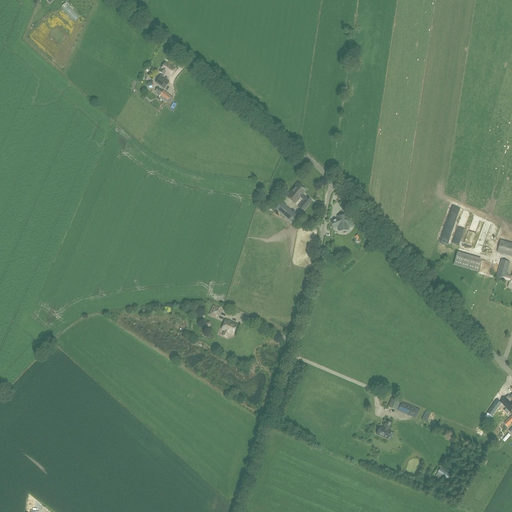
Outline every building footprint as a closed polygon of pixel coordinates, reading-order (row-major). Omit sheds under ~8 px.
[(176,68),(166,61),(161,69),(160,71),(162,73),(160,75),(155,82),(164,88),(169,81),(162,76),(165,72),(170,76),(176,68)] [(163,90),(163,91),(160,95),(159,98),(166,103),(168,100),(171,96),(163,90)] [(298,182),(286,196),(295,204),(301,197),(304,200),(299,206),(304,211),(312,201),(307,197),(306,197),(303,194),(304,194),(307,190),(298,182)] [(283,215),(293,224),(298,217),(288,209),(283,215)] [(344,217),(344,218),(341,218),(341,217),(331,221),(334,228),(339,225),(339,226),(341,228),(343,228),(346,228),(347,226),(348,225),(353,226),(355,219),(344,217)] [(357,238),(361,242),(364,240),(360,235),(358,233),(355,236),(357,238)] [(511,255),(511,243),(501,240),(497,252),(511,255)] [(481,260),(457,253),(454,265),(478,271),(481,260)] [(501,259),(496,277),(510,281),(508,287),(511,288),(511,274),(511,277),(506,276),(510,262),(501,259)] [(216,318),(217,315),(219,310),(220,308),(213,305),(209,314),(216,318)] [(233,334),(238,324),(227,319),(222,329),(224,330),(222,335),(227,338),(229,332),(233,334)] [(511,409),(511,404),(509,401),(506,398),(506,397),(501,402),(504,405),(507,409),(506,410),(508,412),(509,411),(509,412),(511,409)] [(388,406),(396,410),(400,402),(391,398),(388,406)] [(492,416),(500,404),(496,401),(488,413),(492,416)] [(416,408),(400,402),(396,410),(412,417),(416,408)] [(412,417),(416,419),(420,409),(416,407),(416,408),(412,417)] [(430,415),(425,412),(422,419),(427,421),(430,415)] [(386,420),(383,427),(379,426),(376,434),(379,435),(378,436),(380,436),(381,436),(383,437),(383,438),(385,438),(388,439),(391,431),(388,430),(391,422),(386,420)]
